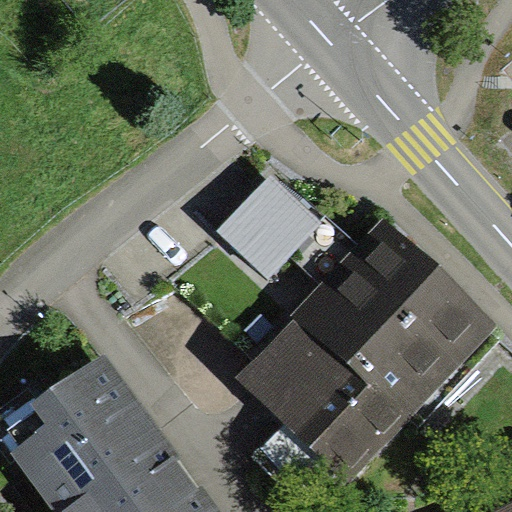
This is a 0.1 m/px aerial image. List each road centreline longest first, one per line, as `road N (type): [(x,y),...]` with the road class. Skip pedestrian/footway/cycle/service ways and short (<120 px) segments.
road 1 (residential): [(0,328),(104,225),(332,42)]
road 2 (tertiary): [(511,244),(332,42)]
